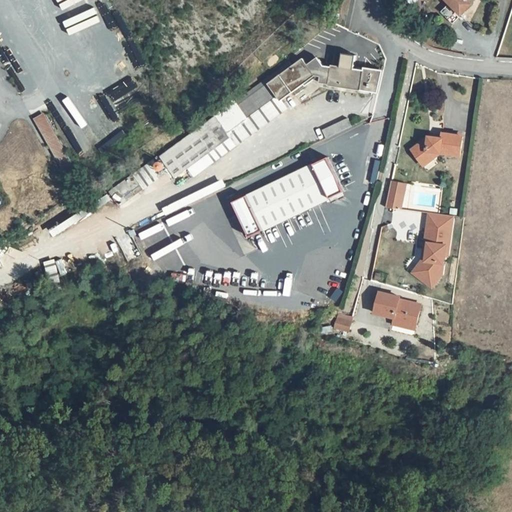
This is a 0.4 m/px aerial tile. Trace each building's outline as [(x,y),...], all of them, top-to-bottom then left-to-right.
[(448,0),(461,11),(469,2),(469,0),(448,0)] [(447,3),(441,9),(453,20),(459,14),(447,3)] [(322,67),(314,56),(309,59),(317,70),(316,71),(318,74),(320,72),(322,67)] [(317,70),(309,59),(304,64),(299,58),(255,90),(250,84),(231,99),(234,104),(164,155),(176,173),(198,157),(204,164),(214,158),(209,151),(227,137),(247,123),(253,130),(283,108),(277,99),(311,75),(316,71),(317,70)] [(325,84),(326,85),(357,90),(360,71),(330,65),(329,68),(322,67),(320,72),(318,74),(316,82),(325,83),(325,84)] [(69,164),(41,113),(30,119),(58,170),(69,164)] [(347,119),(321,129),(325,138),(351,127),(347,119)] [(298,130),(305,144),(321,135),(314,121),(298,130)] [(227,137),(233,145),(253,130),(247,123),(227,137)] [(441,135),(426,133),(414,142),(424,159),(438,150),(460,153),(461,132),(442,130),(441,135)] [(327,196),(308,162),(246,195),(264,229),(327,196)] [(366,178),(372,179),(375,163),(369,162),(366,178)] [(174,203),(177,209),(216,190),(213,184),(174,203)] [(389,190),(386,205),(402,208),(405,193),(389,190)] [(426,259),(419,268),(435,281),(442,273),(444,254),(448,255),(453,215),(429,212),(427,230),(430,231),(426,259)] [(430,231),(427,230),(423,258),(412,271),(431,286),(435,281),(419,268),(426,259),(430,231)] [(403,299),(380,292),(373,314),(395,320),(394,323),(415,329),(420,309),(401,303),(403,299)] [(334,329),(349,332),(353,316),(337,312),(334,329)] [(371,320),(393,326),(394,323),(395,320),(373,314),(371,320)]
